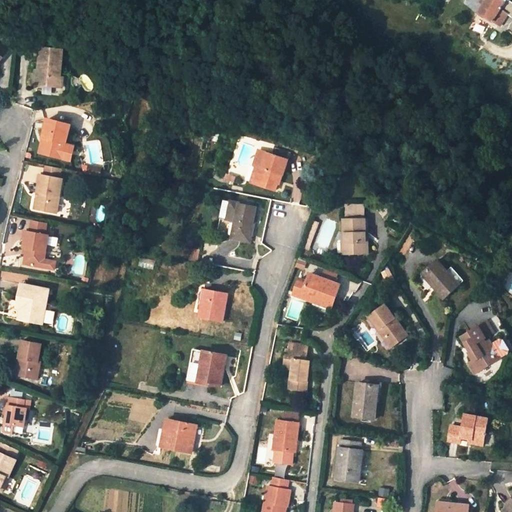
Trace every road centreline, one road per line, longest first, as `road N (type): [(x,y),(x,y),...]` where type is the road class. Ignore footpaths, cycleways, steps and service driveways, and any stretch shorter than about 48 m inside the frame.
road 1 (residential): [(290,222),(241,461),(230,480),(219,485),(97,467),(57,511)]
road 2 (residential): [(365,284),(332,339),(311,511)]
